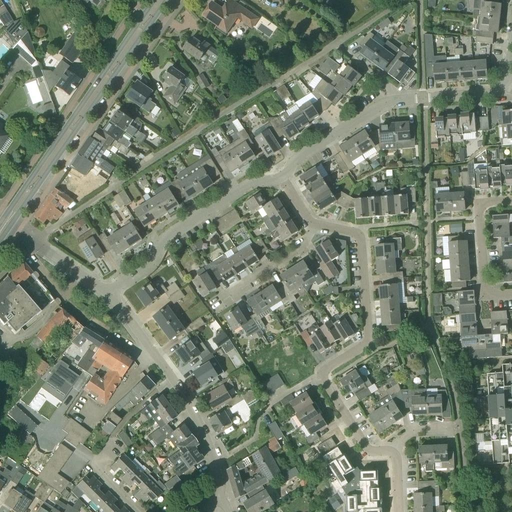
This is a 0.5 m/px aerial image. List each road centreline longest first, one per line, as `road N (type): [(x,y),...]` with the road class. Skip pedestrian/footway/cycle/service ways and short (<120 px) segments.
road 1 (residential): [(391,451),(366,449),(326,385),(330,363),(367,337),(359,235),(315,224)]
road 2 (tertiary): [(8,228),(166,0)]
road 3 (tertiary): [(153,0),(0,222)]
road 4 (residential): [(280,176),(382,102),(488,93),(506,83)]
road 5 (residential): [(223,492),(187,404),(108,293)]
road 6 (residential): [(108,293),(152,260),(168,233),(255,181),(280,176)]
road 7 (residential): [(511,294),(484,290),(477,208),(511,201)]
road 8 (residential): [(210,303),(305,243),(315,224)]
